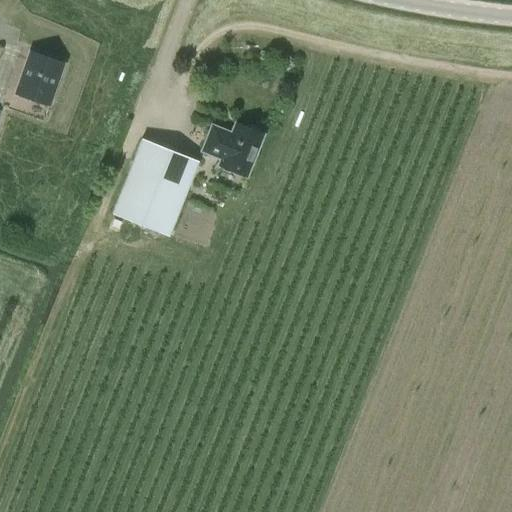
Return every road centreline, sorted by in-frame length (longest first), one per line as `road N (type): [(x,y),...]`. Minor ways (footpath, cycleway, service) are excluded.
road 1 (track): [(154,86),(183,80),(206,42),(246,26),(460,71),(511,74)]
road 2 (track): [(0,466),(99,220)]
